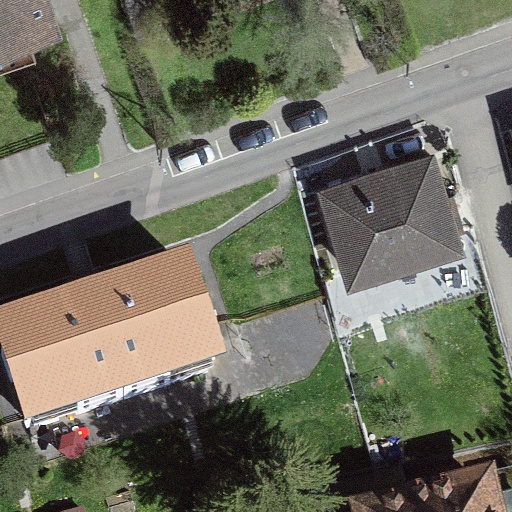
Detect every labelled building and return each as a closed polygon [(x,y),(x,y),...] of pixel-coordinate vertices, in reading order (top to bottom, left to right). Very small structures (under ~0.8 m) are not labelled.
[(0,0),(0,38),(51,21),(44,0),(0,0)] [(0,88),(0,151),(51,134),(31,78),(0,88)] [(324,187),(351,274),(419,252),(417,245),(454,233),(429,154),(324,187)] [(75,402),(78,412),(167,383),(164,374),(212,358),(183,268),(0,327),(0,332),(28,418),(75,402)] [(511,511),(511,469),(480,478),(483,488),(382,511),(511,511)]
